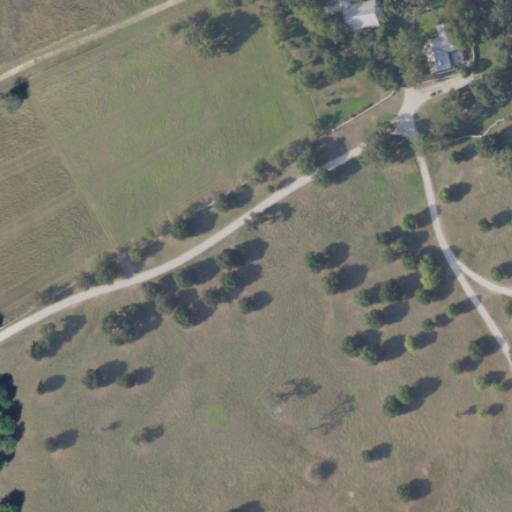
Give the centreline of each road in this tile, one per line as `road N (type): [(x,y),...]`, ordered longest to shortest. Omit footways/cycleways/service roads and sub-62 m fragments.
road 1 (residential): [(511,374),(443,250),(424,148),(400,133),(363,142),(304,176),(240,232),(180,266),(58,309),(0,340)]
road 2 (residential): [(0,80),(185,0)]
